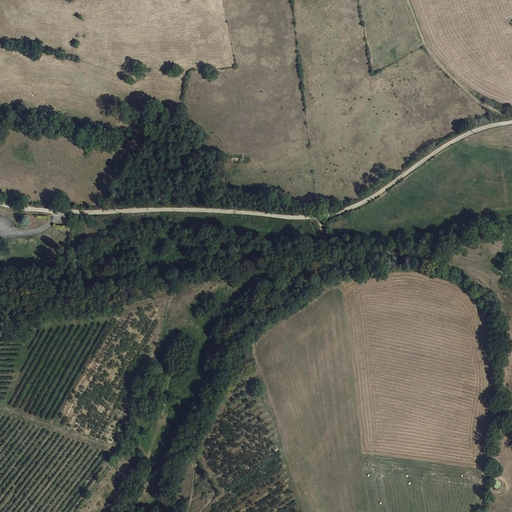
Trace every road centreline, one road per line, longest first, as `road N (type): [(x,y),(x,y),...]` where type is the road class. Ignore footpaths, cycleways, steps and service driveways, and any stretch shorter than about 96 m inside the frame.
road 1 (track): [(511,421),(500,409),(493,308),(476,286),(436,262),(345,245),(321,217),(322,239),(270,307),(256,345),(307,511)]
road 2 (track): [(0,203),(62,216),(321,217),(353,207),(450,144),(511,123)]
road 3 (track): [(409,0),(447,70),(511,105)]
